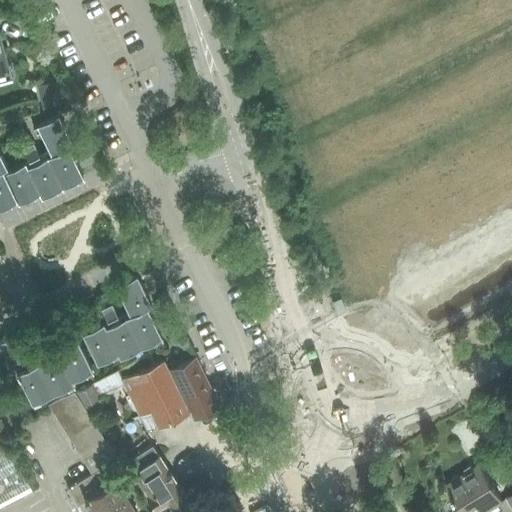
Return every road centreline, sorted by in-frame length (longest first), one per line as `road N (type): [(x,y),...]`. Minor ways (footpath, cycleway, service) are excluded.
road 1 (tertiary): [(347,410),(321,384),(189,0)]
road 2 (tertiary): [(347,410),(384,412),(511,350)]
